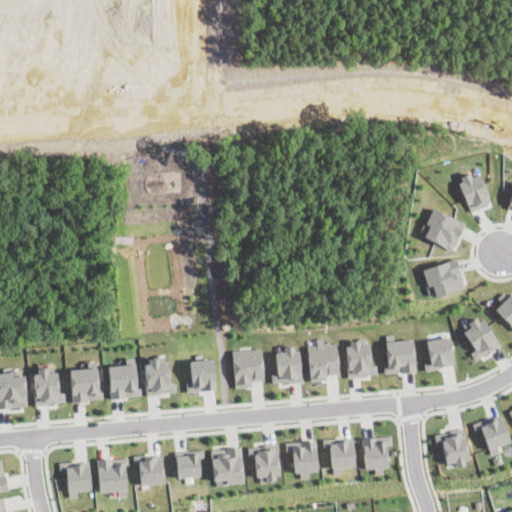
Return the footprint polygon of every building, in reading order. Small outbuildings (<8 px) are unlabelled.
[(488,202),(476,168),(456,176),(468,209),(488,202)] [(463,220),(429,207),(418,235),(452,248),(463,220)] [(463,286),(455,257),(420,267),(428,296),(463,286)] [(511,295),(505,288),(496,297),(500,301),(493,308),(511,327),(511,295)] [(459,325),(474,348),(469,351),(474,359),(498,343),(478,313),(459,325)] [(424,369),(453,363),(447,331),(424,335),(429,361),(422,362),(424,369)] [(386,372),(415,369),(411,337),(393,339),(392,333),(382,334),(386,372)] [(335,341),(323,342),(322,336),(315,337),(315,343),(305,344),(309,380),(326,378),(325,374),(338,372),(335,341)] [(369,364),(368,343),(359,343),(359,340),(344,341),(346,375),(376,374),(376,363),(369,364)] [(275,372),(270,373),(271,382),(299,380),(297,344),(282,345),(282,350),(274,351),(275,372)] [(231,348),(233,386),(251,385),(250,380),(262,379),(261,347),(231,348)] [(145,393),(174,392),(174,381),(168,382),(167,360),(157,361),(157,357),(143,357),(145,393)] [(188,359),(189,381),(185,381),(185,391),(214,388),(212,357),(188,359)] [(109,397),(137,394),(134,362),(105,365),(109,397)] [(57,391),(55,370),(45,371),(44,366),(31,368),(34,404),(64,401),(63,390),(57,391)] [(99,398),(96,366),(67,368),(70,400),(99,398)] [(0,371),(0,407),(26,404),(22,373),(11,374),(10,370),(0,371)] [(479,428),(487,448),(509,440),(499,412),(471,422),(473,430),(479,428)] [(444,462),(453,461),(453,464),(469,460),(461,427),(432,433),(434,442),(440,441),(444,462)] [(372,467),(373,473),(385,472),(383,444),(390,444),(389,434),(359,436),(362,468),(372,467)] [(321,438),(321,445),(328,445),(330,473),(340,472),(339,466),(353,465),(351,436),(321,438)] [(283,441),(284,451),(292,451),(294,478),(307,476),(307,470),(316,469),(313,438),(283,441)] [(246,446),(247,455),(253,455),(255,476),(260,476),(260,482),(275,481),(274,475),(279,474),(276,442),(246,446)] [(242,482),(240,446),(210,447),(212,483),(242,482)] [(176,477),(199,475),(197,456),(202,456),(202,448),(173,451),(176,477)] [(132,455),(132,462),(137,462),(140,484),(163,481),(160,452),(132,455)] [(95,457),(97,491),(117,490),(117,495),(127,494),(124,456),(95,457)] [(87,459),(58,462),(58,469),(64,468),(67,496),(76,495),(76,490),(90,488),(87,459)] [(0,489),(8,488),(4,470),(3,470),(1,460),(0,460),(0,489)] [(5,510),(11,509),(11,511),(0,511),(0,496),(2,496),(5,510)]
